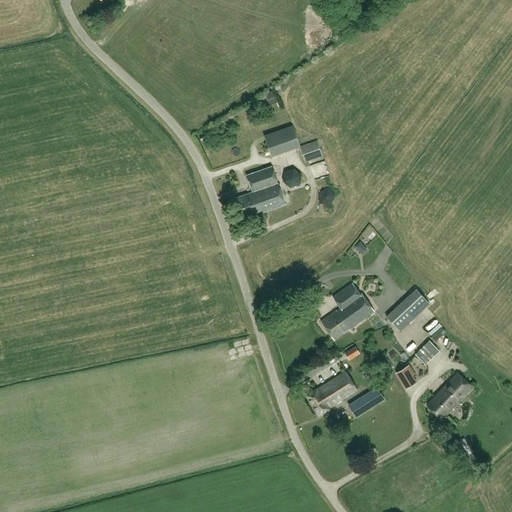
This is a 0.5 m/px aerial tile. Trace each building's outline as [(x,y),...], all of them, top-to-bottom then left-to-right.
[(270,159),(300,152),(294,128),(264,136),(270,159)] [(318,141),(306,145),(301,146),(299,147),(305,162),(323,156),(318,141)] [(310,167),(313,179),(326,176),(323,164),(310,167)] [(255,191),(278,183),(271,166),(246,175),(252,192),(235,198),(243,219),(262,212),(255,191)] [(287,190),(299,187),(294,170),(282,173),(287,190)] [(255,191),(262,212),(285,205),(278,183),(255,191)] [(322,193),(318,204),(329,208),(333,197),(322,193)] [(344,308),(355,325),(374,311),(361,293),(360,294),(352,283),(332,297),(341,308),(344,308)] [(430,309),(425,303),(426,302),(415,290),(386,317),(397,329),(399,327),(404,334),(430,309)] [(334,340),(355,325),(344,308),(341,308),(341,309),(337,312),(336,310),(320,321),(334,340)] [(431,339),(442,329),(438,325),(427,335),(431,339)] [(439,351),(429,340),(415,354),(425,365),(439,351)] [(354,346),(344,352),(349,360),(359,354),(354,346)] [(335,365),(313,376),(317,384),(339,372),(335,365)] [(412,375),(414,373),(409,365),(396,373),(406,389),(417,382),(412,375)] [(306,395),(318,415),(329,409),(328,408),(357,390),(345,371),(317,390),(316,389),(306,395)] [(472,387),(458,374),(427,405),(441,419),(472,387)] [(362,414),(383,401),(384,400),(377,388),(354,402),(362,414)]
